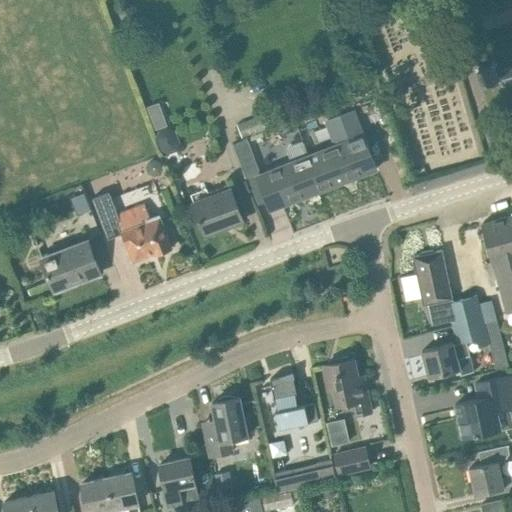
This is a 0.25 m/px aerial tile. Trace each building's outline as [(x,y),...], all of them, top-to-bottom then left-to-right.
[(511,30),(505,33),(504,30),(502,31),(503,33),(492,36),(492,34),(489,34),(490,37),(487,38),(488,40),(490,46),(481,49),(481,48),(478,49),(479,52),(480,52),(480,55),(477,56),(482,74),(485,73),(487,79),(498,75),(500,84),(503,83),(504,85),(511,82),(511,30)] [(159,103),(148,107),(156,129),(167,125),(159,103)] [(354,110),(327,121),(336,145),(309,156),(322,189),(377,168),(364,135),(363,135),(354,110)] [(247,179),(262,174),(247,137),(233,143),(247,179)] [(270,209),(322,189),(309,156),(257,176),(270,209)] [(243,221),(236,202),(231,189),(194,203),(206,235),(243,221)] [(118,213),(117,210),(109,191),(93,197),(109,239),(124,233),(134,261),(155,253),(156,254),(172,247),(159,214),(150,217),(145,203),(118,213)] [(511,214),(482,223),(483,224),(484,224),(494,263),(495,263),(508,312),(511,311),(511,214)] [(101,273),(94,254),(89,241),(42,258),(47,272),(54,290),(71,284),(70,281),(98,270),(99,273),(101,273)] [(476,339),(488,337),(478,296),(454,301),(443,249),(413,256),(414,259),(413,263),(414,264),(413,267),(415,268),(414,271),(416,272),(423,305),(428,304),(433,325),(452,320),(457,343),(467,341),(476,339)] [(47,282),(28,289),(31,299),(51,291),(47,282)] [(488,337),(476,339),(478,347),(488,345),(490,345),(488,337)] [(453,342),(422,350),(430,377),(460,369),(461,374),(474,371),(467,341),(457,343),(454,344),(453,342)] [(339,362),(325,365),(330,389),(334,388),(338,405),(353,402),(356,415),(371,411),(364,375),(358,376),(354,358),(351,359),(348,356),(340,357),(339,362)] [(280,428),(319,420),(315,402),(298,405),(296,394),(297,394),(293,374),(270,378),(277,410),(276,410),(280,428)] [(463,437),(483,432),(502,428),(500,412),(511,409),(511,374),(495,378),(476,383),(479,398),(456,403),(463,437)] [(216,419),(202,422),(209,456),(233,451),(230,439),(248,435),(247,432),(251,431),(248,414),(244,415),(240,396),(235,397),(232,396),(229,395),(225,396),(222,397),(219,398),(217,401),(213,402),(216,419)] [(327,444),(346,442),(343,417),(324,419),(327,444)] [(270,442),(273,457),(287,454),(284,440),(270,442)] [(511,474),(502,477),(499,461),(504,460),(509,452),(507,445),(498,447),(479,451),(482,464),(470,467),(476,494),(504,488),(504,487),(511,485),(511,474)] [(339,473),(351,470),(370,466),(366,447),(335,454),(339,473)] [(190,457),(160,464),(165,489),(166,489),(169,504),(182,501),(182,500),(199,496),(196,483),(194,477),(190,457)] [(290,469),(273,473),(277,492),(336,478),(332,459),(316,463),(318,471),(292,477),(290,469)] [(139,503),(136,491),(132,472),(107,477),(114,508),(128,505),(129,511),(140,511),(138,503),(139,503)] [(99,511),(114,508),(107,477),(82,482),(88,511),(99,511)] [(232,481),(218,484),(221,501),(235,498),(232,481)] [(59,511),(54,490),(29,496),(32,511),(59,511)] [(291,492),(261,498),(264,511),(271,511),(271,507),(293,503),(291,492)] [(6,511),(32,511),(29,496),(4,501),(6,511)] [(221,507),(222,511),(263,511),(260,498),(221,507)] [(506,511),(504,499),(481,504),(483,511),(506,511)]
